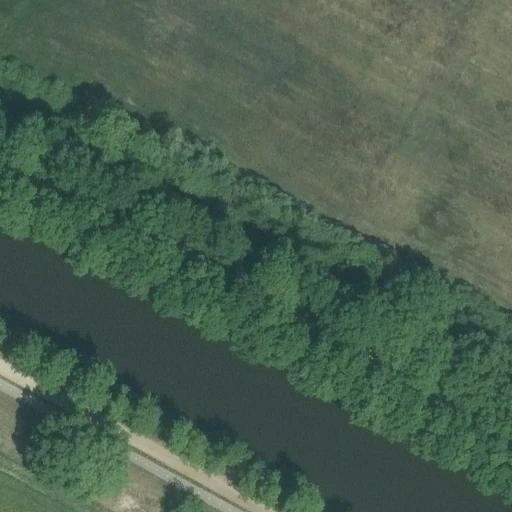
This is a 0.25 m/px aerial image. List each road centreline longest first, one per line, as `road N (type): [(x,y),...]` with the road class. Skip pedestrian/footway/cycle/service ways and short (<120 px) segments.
road 1 (track): [(0,166),(511,439)]
road 2 (track): [(288,511),(0,352)]
